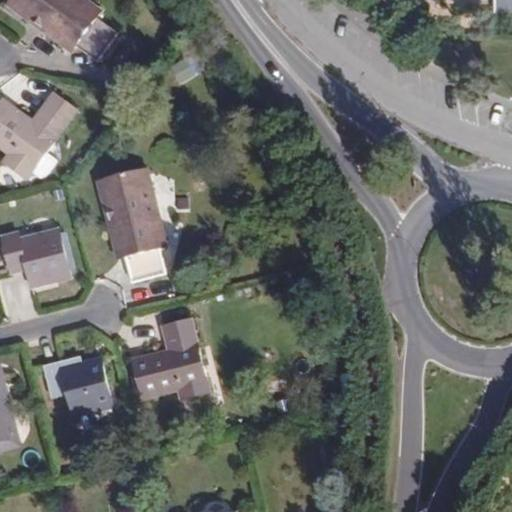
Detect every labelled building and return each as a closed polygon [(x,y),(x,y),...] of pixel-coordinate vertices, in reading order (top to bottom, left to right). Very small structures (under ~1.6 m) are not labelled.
[(29,12),(72,45),(73,43),(95,59),(115,32),(95,16),(99,10),(85,0),(7,0),(5,3),(24,19),(29,12)] [(511,0),(494,0),(494,10),(511,10),(511,0)] [(67,51),(72,45),(29,12),(24,19),(67,51)] [(39,121),(34,118),(5,95),(0,101),(0,142),(10,150),(4,158),(28,175),(80,107),(57,89),(41,110),(45,114),(39,121)] [(41,110),(34,118),(39,121),(45,114),(41,110)] [(112,203),(126,255),(132,280),(165,271),(160,246),(166,245),(148,168),(99,180),(105,205),(112,203)] [(118,257),(126,255),(112,203),(105,205),(118,257)] [(16,233),(1,236),(7,265),(23,261),(29,286),(70,276),(58,229),(17,239),(16,233)] [(172,347),(167,349),(132,357),(142,397),(178,389),(181,398),(210,391),(191,318),(161,325),(164,340),(170,338),(172,347)] [(79,356),(43,365),(51,398),(66,395),(71,415),(112,405),(100,357),(80,361),(79,356)] [(0,384),(0,445),(15,442),(0,384)]
